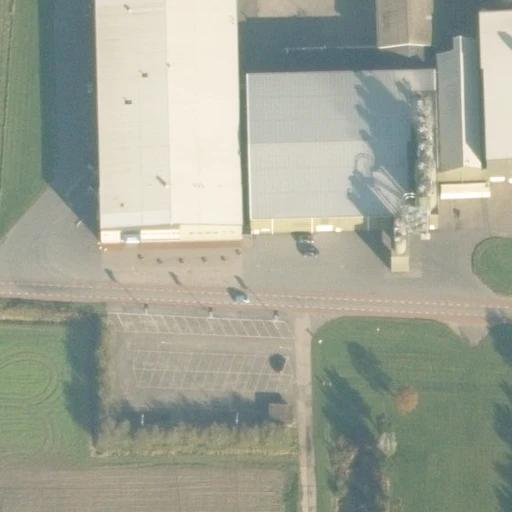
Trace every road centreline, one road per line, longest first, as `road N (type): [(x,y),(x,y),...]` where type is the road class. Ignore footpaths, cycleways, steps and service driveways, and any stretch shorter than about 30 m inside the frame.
road 1 (tertiary): [(511,312),(0,287)]
road 2 (track): [(304,303),(309,511)]
